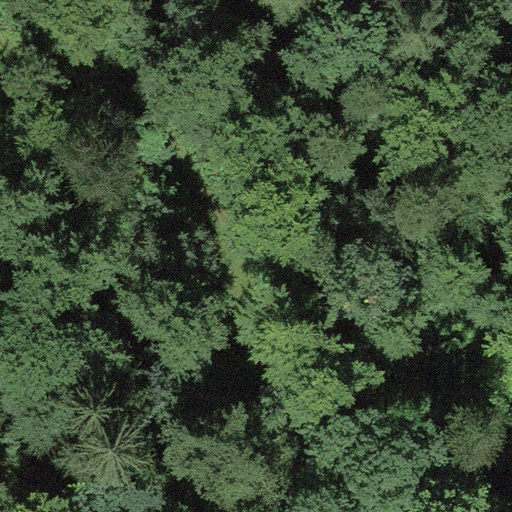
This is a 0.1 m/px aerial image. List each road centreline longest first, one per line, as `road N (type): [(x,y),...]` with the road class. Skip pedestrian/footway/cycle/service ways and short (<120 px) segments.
road 1 (track): [(0,57),(168,112),(257,243),(381,511)]
road 2 (track): [(257,243),(253,389),(209,477),(161,511)]
